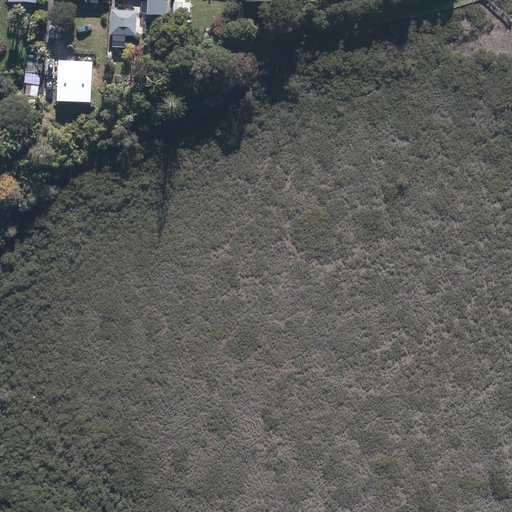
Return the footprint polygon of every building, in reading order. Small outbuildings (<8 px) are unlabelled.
[(12,0),(12,1),(17,1),(16,13),(32,14),(33,2),(37,2),(37,0),(12,0)] [(168,15),(168,0),(149,0),(149,14),(168,15)] [(186,0),(175,0),(175,13),(192,13),(192,2),(187,2),(186,0)] [(139,11),(113,10),(111,53),(126,54),(126,35),(146,35),(146,19),(138,19),(139,11)] [(100,19),(87,19),(87,32),(100,32),(100,19)] [(37,57),(25,56),(23,97),(36,99),(39,81),(36,75),(37,57)] [(58,61),(57,99),(91,99),(92,61),(58,61)]
